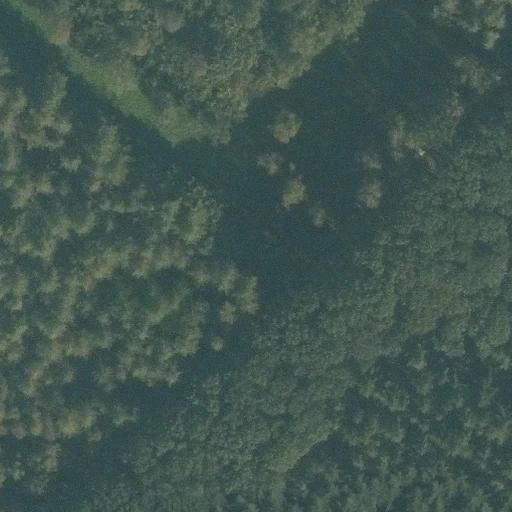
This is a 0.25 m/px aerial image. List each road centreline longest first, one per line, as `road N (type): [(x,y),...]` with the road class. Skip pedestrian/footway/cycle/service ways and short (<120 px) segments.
road 1 (track): [(21,511),(511,39)]
road 2 (track): [(511,362),(311,227)]
